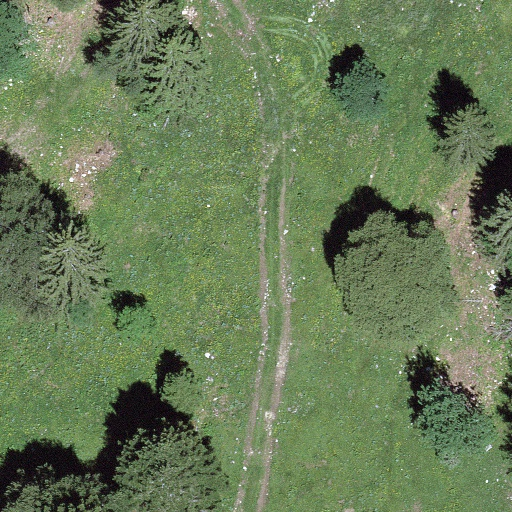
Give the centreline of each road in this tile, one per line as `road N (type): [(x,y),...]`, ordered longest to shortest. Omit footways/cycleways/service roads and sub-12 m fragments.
road 1 (track): [(360,511),(280,236)]
road 2 (track): [(280,236),(249,511)]
road 3 (track): [(280,236),(276,121),(220,0)]
